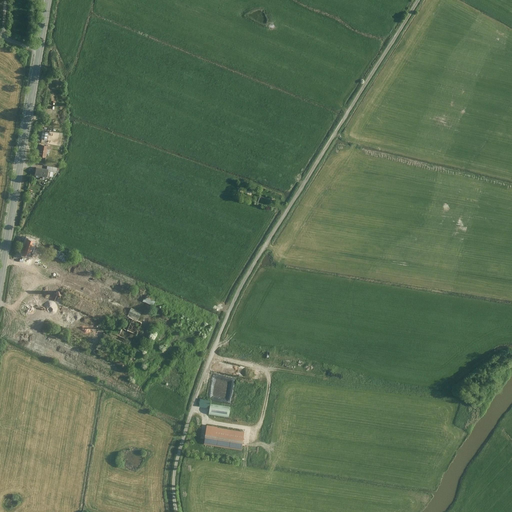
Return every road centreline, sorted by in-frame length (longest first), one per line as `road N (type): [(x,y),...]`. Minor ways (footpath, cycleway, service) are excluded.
road 1 (unclassified): [(176,511),(176,457),(235,296),(418,0)]
road 2 (tertiary): [(38,52),(0,287)]
